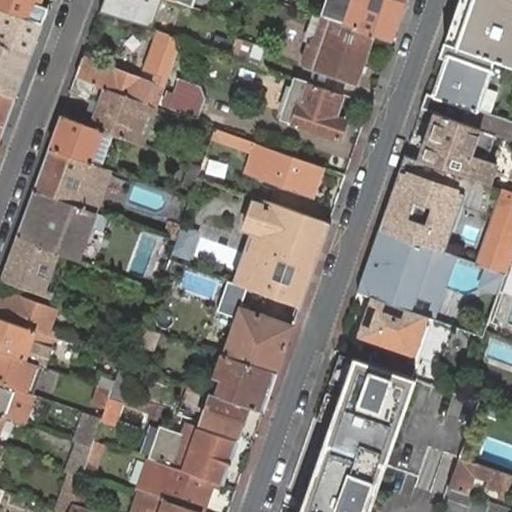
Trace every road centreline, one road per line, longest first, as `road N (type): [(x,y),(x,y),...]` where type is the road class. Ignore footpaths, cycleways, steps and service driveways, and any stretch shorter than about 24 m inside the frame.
road 1 (residential): [(435,0),(255,511)]
road 2 (residential): [(0,219),(80,0)]
